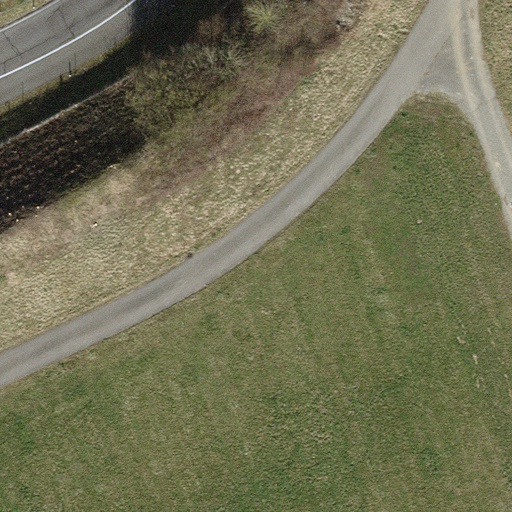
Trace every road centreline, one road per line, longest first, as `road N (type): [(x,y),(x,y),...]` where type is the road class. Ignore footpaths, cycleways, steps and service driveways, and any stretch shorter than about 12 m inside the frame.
road 1 (track): [(0,381),(167,296),(281,211),(376,116),(456,0)]
road 2 (track): [(449,19),(511,205)]
